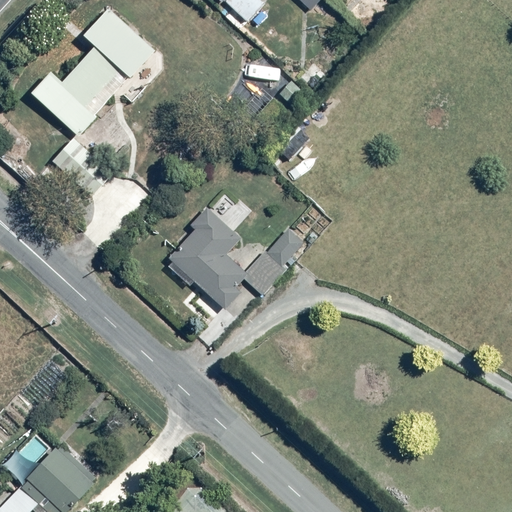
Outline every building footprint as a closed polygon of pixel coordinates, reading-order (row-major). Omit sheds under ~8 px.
[(221,0),(245,21),(264,4),(258,0),(221,0)] [(318,0),(298,0),(310,10),(318,0)] [(31,93),(83,132),(153,51),(107,8),(82,35),(94,44),(61,80),(52,72),(31,93)] [(110,173),(72,137),(48,163),(86,199),(103,181),(110,173)] [(241,237),(207,205),(190,227),(194,230),(168,260),(219,306),(247,274),(227,253),(241,237)] [(30,511),(37,505),(44,511),(66,511),(96,482),(55,447),(0,507),(0,511),(30,511)]
